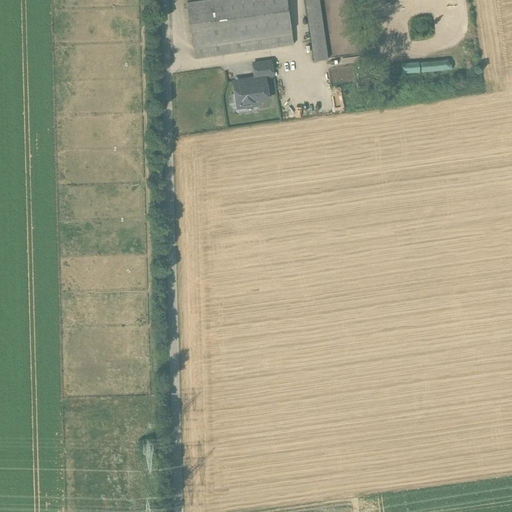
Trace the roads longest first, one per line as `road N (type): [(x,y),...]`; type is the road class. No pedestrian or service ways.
road 1 (track): [(167,0),(178,511)]
road 2 (track): [(168,67),(296,51),(292,0)]
